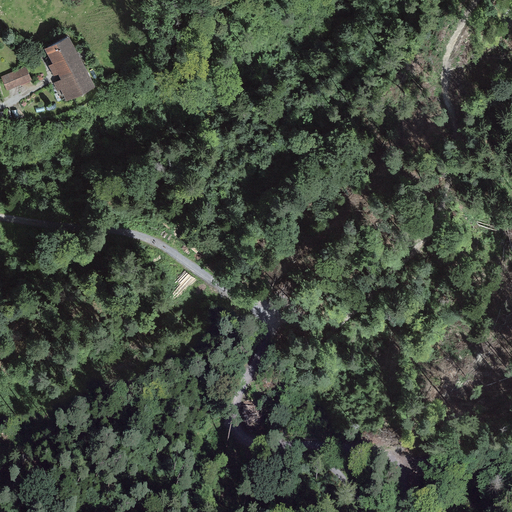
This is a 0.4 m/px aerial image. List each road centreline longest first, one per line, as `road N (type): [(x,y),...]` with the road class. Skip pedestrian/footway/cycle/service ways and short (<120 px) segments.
road 1 (track): [(291,447),(245,437),(233,417),(267,340),(254,301),(141,236),(0,217)]
road 2 (track): [(407,511),(407,477),(390,455),(373,447),(291,447)]
